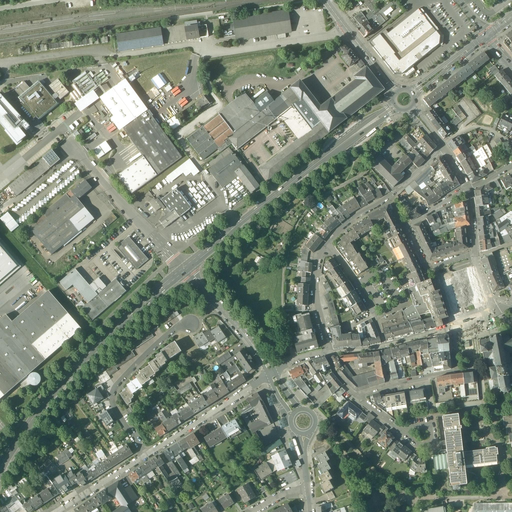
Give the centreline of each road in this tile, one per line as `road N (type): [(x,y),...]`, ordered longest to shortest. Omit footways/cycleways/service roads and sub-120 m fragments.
road 1 (tertiary): [(0,469),(64,381),(185,270)]
road 2 (tertiary): [(185,270),(341,144)]
road 3 (residential): [(145,456),(113,392),(147,353),(190,323)]
road 4 (unclassified): [(76,148),(185,270)]
road 5 (residential): [(324,246),(442,147)]
road 6 (unclassified): [(345,28),(230,51),(194,45)]
road 7 (residential): [(145,456),(268,378)]
road 8 (residential): [(435,267),(426,269),(407,226),(467,190)]
